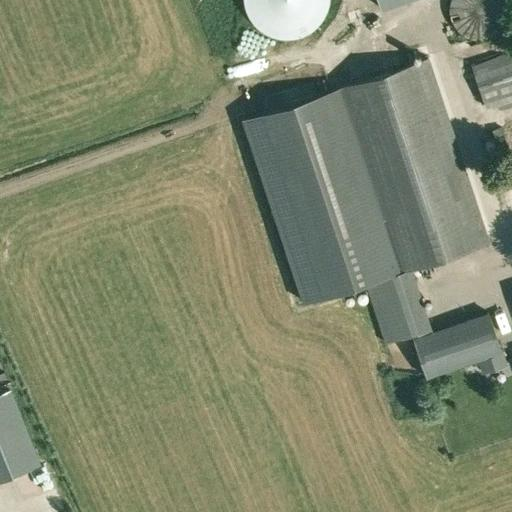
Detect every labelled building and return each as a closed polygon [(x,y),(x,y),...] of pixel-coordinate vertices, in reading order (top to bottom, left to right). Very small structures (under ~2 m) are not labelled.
[(242,0),(243,0),(245,8),(248,15),(253,22),(259,28),(267,33),(275,36),(283,37),(291,37),(299,35),(306,32),(313,27),(319,22),(323,15),(327,8),(329,0),(328,0),(242,0)] [(449,0),(449,1),(449,2),(449,3),(449,4),(448,5),(448,6),(448,7),(448,8),(448,9),(448,10),(449,11),(449,12),(449,13),(449,14),(449,15),(450,16),(450,17),(450,18),(451,19),(451,20),(451,21),(452,22),(452,23),(453,24),(454,25),(455,26),(455,27),(456,28),(457,29),(458,30),(459,30),(459,31),(460,32),(461,32),(462,33),(463,34),(464,34),(465,35),(466,35),(467,36),(468,36),(469,37),(470,37),(471,37),(472,37),(473,38),(474,38),(475,38),(476,38),(477,38),(478,38),(479,38),(480,38),(481,38),(482,38),(483,38),(484,38),(485,38),(486,37),(487,37),(488,37),(489,37),(490,36),(491,36),(492,36),(493,35),(494,35),(495,34),(496,33),(497,33),(498,32),(499,31),(500,30),(501,29),(502,28),(503,27),(503,26),(504,26),(505,25),(505,24),(506,23),(506,22),(507,21),(507,20),(508,19),(508,18),(508,17),(509,16),(509,15),(509,14),(509,13),(509,12),(510,11),(510,10),(510,9),(510,8),(510,7),(510,6),(510,5),(510,4),(509,3),(509,2),(509,1),(508,0),(449,0)] [(511,51),(471,65),(476,80),(480,92),(486,109),(511,100),(511,51)] [(363,283),(412,268),(489,242),(459,153),(430,65),(427,56),(407,62),(399,65),(240,117),(301,302),(363,283)] [(363,283),(383,343),(432,327),(412,268),(363,283)] [(426,378),(501,352),(488,314),(413,340),(426,378)] [(46,480),(20,489),(26,505),(52,497),(46,480)]
